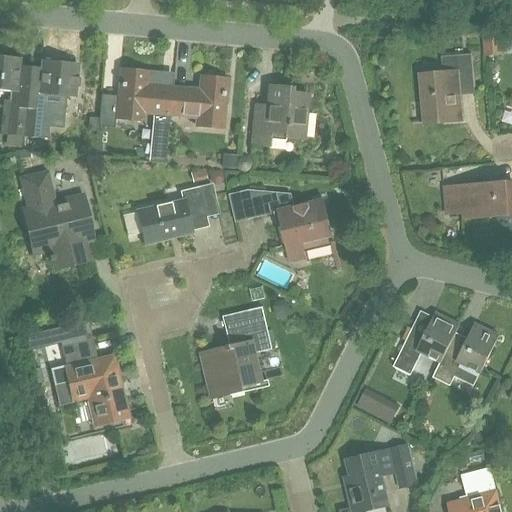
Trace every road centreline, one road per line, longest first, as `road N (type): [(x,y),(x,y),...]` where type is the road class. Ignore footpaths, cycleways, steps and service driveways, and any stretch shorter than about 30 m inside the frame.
road 1 (residential): [(327,46),(354,70),(403,265)]
road 2 (residential): [(403,265),(324,423),(290,449)]
road 3 (residential): [(135,27),(327,46)]
road 4 (residential): [(182,474),(26,510),(0,503)]
road 5 (residential): [(182,474),(144,326)]
road 6 (residential): [(0,11),(135,27)]
